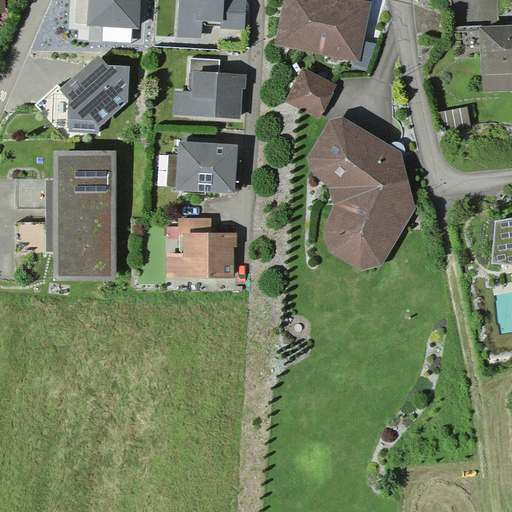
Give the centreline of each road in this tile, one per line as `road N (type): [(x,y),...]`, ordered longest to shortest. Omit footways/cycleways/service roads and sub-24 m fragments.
road 1 (track): [(492,511),(440,182)]
road 2 (residential): [(255,0),(243,277)]
road 3 (residential): [(511,178),(440,182),(404,0)]
